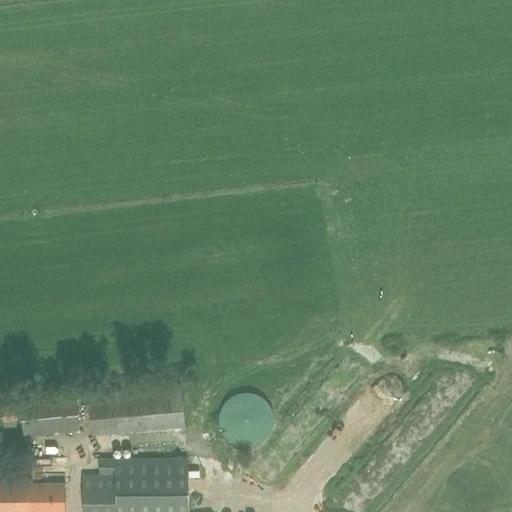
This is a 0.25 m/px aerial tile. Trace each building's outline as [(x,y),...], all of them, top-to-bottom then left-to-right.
[(91,434),(118,431),(185,426),(181,384),(88,392),(91,434)] [(274,427),(275,419),(274,415),(272,408),(270,404),(267,400),(263,397),(259,395),(252,392),(247,392),(243,392),(238,394),(232,397),(228,400),(225,404),(222,410),(220,415),(220,419),(220,424),(222,429),(225,435),(228,439),(232,442),(236,444),(243,446),(247,447),(252,446),(257,445),(263,442),(267,439),(270,435),(272,431),(274,427)] [(22,441),(78,436),(74,393),(19,398),(22,441)] [(0,421),(16,420),(14,403),(0,404),(0,421)] [(205,482),(205,470),(189,470),(186,458),(99,459),(99,474),(83,475),(83,511),(189,511),(189,482),(205,482)] [(0,511),(63,511),(63,484),(0,484),(0,511)]
